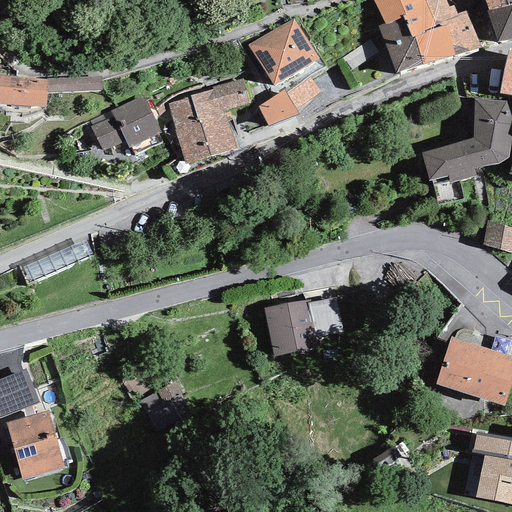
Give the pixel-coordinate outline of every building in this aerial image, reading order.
[(426,1),(424,0),(373,0),(385,24),(403,17),(412,39),(426,34),(425,31),(435,29),(426,1)] [(444,0),(428,0),(426,1),(435,29),(446,26),(455,56),(480,48),(465,11),(456,14),(453,6),(448,7),(444,0)] [(484,0),(489,12),(508,6),(505,0),(484,0)] [(511,39),(511,0),(505,0),(508,6),(489,12),(487,13),(496,42),(511,39)] [(395,74),(455,56),(446,26),(435,29),(425,31),(426,34),(412,39),(403,17),(385,24),(377,26),(395,74)] [(293,19),(247,45),(274,86),(318,58),(293,19)] [(351,70),(378,52),(369,40),(342,58),(351,70)] [(511,51),(509,50),(499,94),(511,95),(511,51)] [(47,80),(0,76),(0,104),(44,107),(46,93),(47,80)] [(47,78),(47,80),(46,93),(102,91),(101,77),(47,78)] [(310,77),(286,94),(296,109),(319,92),(310,77)] [(250,104),(242,79),(215,86),(212,87),(212,89),(219,112),(221,112),(250,104)] [(226,115),(223,116),(221,112),(219,112),(212,89),(167,105),(184,164),(236,149),(226,115)] [(259,107),(268,126),(298,114),(296,109),(286,94),(284,90),(259,107)] [(161,133),(143,96),(90,121),(92,125),(90,126),(102,151),(125,142),(128,149),(131,148),(134,155),(162,142),(158,134),(161,133)] [(511,119),(507,101),(474,99),(473,139),(470,139),(421,153),(428,182),(431,181),(438,206),(464,199),(459,181),(476,176),(474,169),(478,168),(497,165),(507,158),(511,126),(511,119)] [(511,228),(487,221),(482,245),(511,254),(511,228)] [(23,266),(30,281),(91,254),(85,240),(23,266)] [(336,297),(308,303),(315,338),(343,332),(336,297)] [(307,300),(264,308),(273,356),(317,348),(315,338),(308,303),(307,300)] [(511,378),(511,357),(450,337),(435,383),(503,406),(511,378)] [(0,418),(39,403),(25,369),(0,379),(0,418)] [(186,411),(171,383),(140,400),(155,428),(186,411)] [(64,468),(47,411),(5,424),(22,480),(64,468)] [(511,438),(476,432),(472,453),(484,454),(474,498),(511,505),(511,438)]
